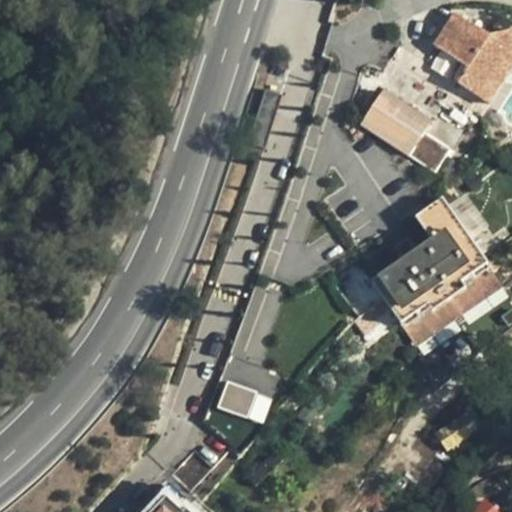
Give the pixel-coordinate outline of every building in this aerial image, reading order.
[(459,84),(493,104),(511,75),(511,31),(491,32),(451,15),(436,42),(467,65),(459,84)] [(358,131),(441,170),(461,128),(378,89),(358,131)] [(427,235),(373,270),(401,313),(487,260),(445,198),(416,216),(427,235)] [(225,381),(216,406),(263,424),(272,399),(225,381)] [(214,408),(207,429),(251,445),(259,424),(214,408)] [(143,511),(177,511),(155,496),(143,511)] [(498,511),(490,499),(468,511),(498,511)]
